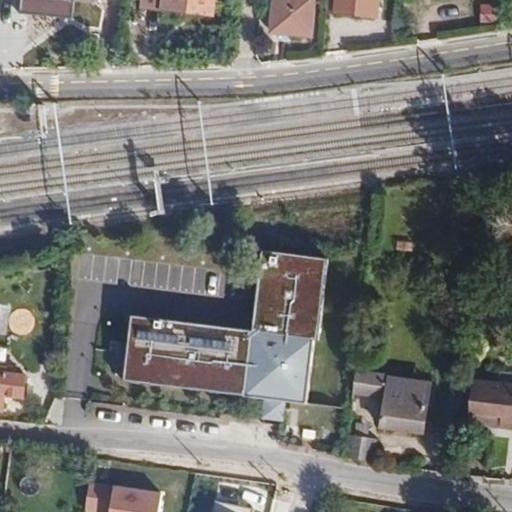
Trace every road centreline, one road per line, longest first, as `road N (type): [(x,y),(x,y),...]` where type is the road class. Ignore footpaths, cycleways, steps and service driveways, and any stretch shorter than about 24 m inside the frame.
road 1 (tertiary): [(511,44),(235,83),(0,83)]
road 2 (residential): [(305,473),(0,435)]
road 3 (residential): [(511,497),(305,473)]
